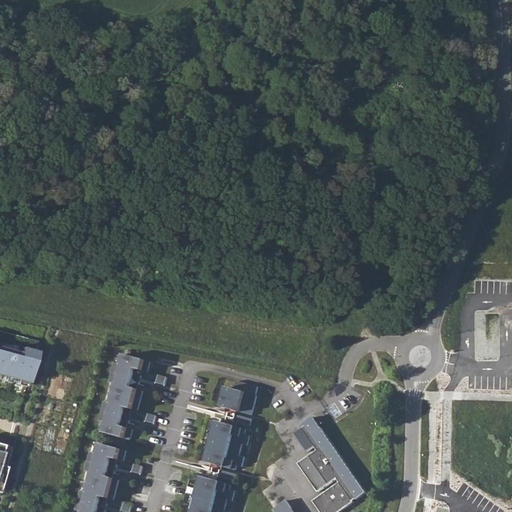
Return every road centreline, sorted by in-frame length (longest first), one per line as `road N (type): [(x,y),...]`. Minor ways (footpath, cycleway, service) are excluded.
road 1 (tertiary): [(426,339),(501,147),(506,100),(497,0)]
road 2 (tertiary): [(405,511),(417,376)]
